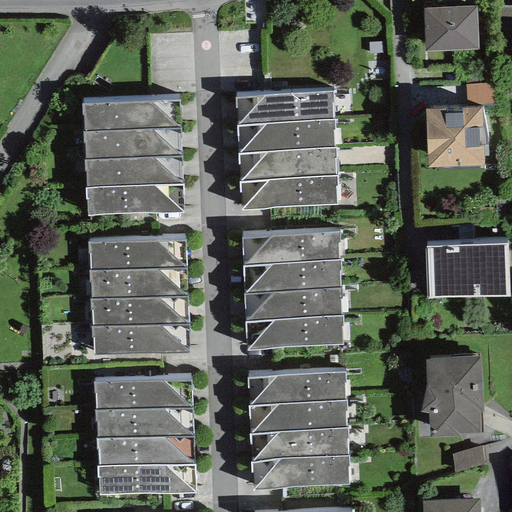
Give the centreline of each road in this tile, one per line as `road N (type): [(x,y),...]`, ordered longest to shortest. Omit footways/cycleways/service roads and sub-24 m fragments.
road 1 (residential): [(200,0),(222,511)]
road 2 (residential): [(96,0),(0,162)]
